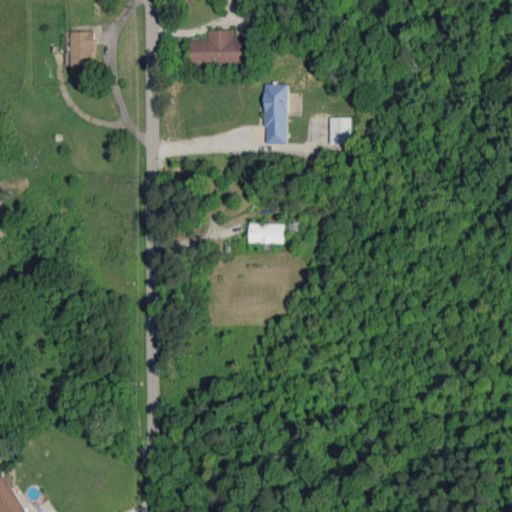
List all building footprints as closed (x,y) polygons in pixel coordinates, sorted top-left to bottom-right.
[(253,37),(234,37),(234,29),(209,30),(209,38),(191,38),(191,66),(253,66),(253,37)] [(72,66),(95,65),(94,31),(71,31),(72,66)] [(289,84),(266,84),(265,143),(288,143),(289,84)] [(331,143),(353,143),(353,117),(332,117),(331,143)] [(250,242),(285,243),(286,224),(250,223),(250,242)] [(0,509),(1,511),(24,511),(8,475),(0,478),(0,509)]
